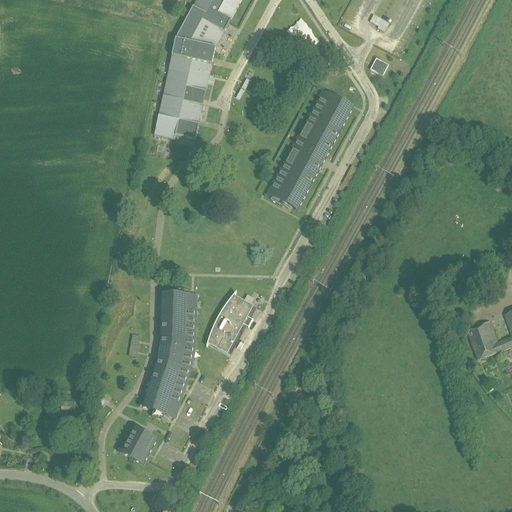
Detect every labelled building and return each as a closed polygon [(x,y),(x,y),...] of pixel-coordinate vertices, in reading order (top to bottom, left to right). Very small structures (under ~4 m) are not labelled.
[(197,0),(176,40),(154,136),(175,141),(176,136),(195,140),(199,125),(194,124),(195,120),(200,121),(212,65),(209,64),(211,58),(241,0),(197,0)] [(377,29),(384,33),(389,25),(373,16),(369,23),(378,28),(377,29)] [(408,41),(418,44),(419,39),(409,36),(408,41)] [(370,71),(375,73),(382,77),(388,66),(376,60),(375,62),(370,70),(370,71)] [(288,79),(285,77),(282,78),(280,81),(281,84),(283,86),(287,85),(289,82),(288,79)] [(328,155),(352,111),(338,103),(341,98),(329,92),(328,95),(325,93),(318,104),(322,106),(278,187),(275,185),(269,197),(272,199),(271,201),(282,207),(285,202),(299,210),(322,167),(319,165),(325,155),(328,155)] [(242,93),(240,102),(246,103),(249,95),(242,93)] [(365,291),(370,294),(373,288),(368,285),(365,291)] [(208,345),(227,355),(243,326),(249,329),(253,321),(248,318),(253,308),(250,306),(244,303),(232,296),(229,299),(224,305),(220,311),(217,317),(214,323),(211,332),(208,338),(206,347),(207,347),(208,345)] [(250,298),(247,297),(244,303),(250,306),(254,300),(250,298)] [(158,360),(142,407),(171,416),(186,369),(190,346),(191,298),(162,298),(160,347),(163,347),(161,358),(158,360)] [(467,332),(477,361),(500,353),(511,347),(511,312),(504,316),(511,337),(498,344),(490,322),(467,332)] [(139,348),(139,344),(140,341),(141,337),(132,336),(130,346),(139,348)] [(139,348),(130,346),(128,357),(137,358),(137,355),(138,352),(139,348)] [(307,385),(312,388),(312,386),(314,387),(320,377),(304,369),(303,371),(299,379),(308,384),(307,385)] [(463,386),(468,392),(474,388),(469,381),(463,386)] [(96,402),(102,407),(106,402),(100,397),(96,402)] [(61,402),(62,411),(74,411),(74,402),(61,402)] [(143,434),(134,429),(121,454),(144,466),(157,442),(148,437),(150,434),(144,431),(143,434)] [(174,439),(172,448),(181,450),(183,442),(174,439)]
